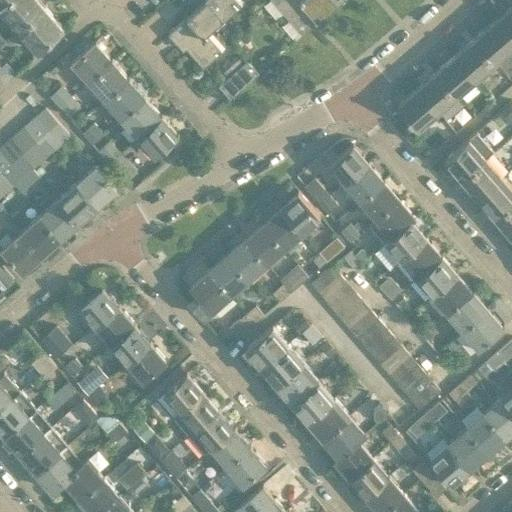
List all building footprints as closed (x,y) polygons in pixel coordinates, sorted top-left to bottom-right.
[(0,7),(18,28),(45,4),(40,0),(6,0),(0,6),(0,7)] [(206,32),(224,16),(209,0),(204,0),(168,32),(177,43),(180,41),(204,67),(222,50),(206,32)] [(242,0),(209,0),(224,16),(242,0)] [(337,0),(272,0),(302,33),(338,1),(337,0)] [(37,49),(64,26),(45,4),(18,28),(37,49)] [(511,40),(511,4),(494,20),(511,40)] [(496,61),(511,46),(511,40),(494,20),(475,36),(496,61)] [(476,77),(496,61),(475,36),(456,53),(476,77)] [(89,79),(113,57),(96,38),(72,60),(89,79)] [(457,94),(476,77),(456,53),(436,70),(457,94)] [(227,74),(243,60),(237,54),(222,67),(227,74)] [(105,97),(129,76),(113,57),(89,79),(105,97)] [(230,97),(258,72),(247,59),(219,84),(230,97)] [(58,61),(49,69),(53,73),(62,65),(58,61)] [(438,110),(457,94),(436,70),(417,86),(438,110)] [(121,116),(146,95),(129,76),(105,97),(121,116)] [(71,95),(62,85),(58,80),(46,90),(51,94),(59,104),(71,95)] [(419,127),(438,110),(417,86),(398,103),(419,127)] [(68,115),(80,105),(71,95),(59,104),(68,115)] [(138,134),(162,113),(146,95),(121,116),(138,134)] [(511,100),(511,99),(498,111),(507,121),(511,117),(511,100)] [(53,136),(63,127),(45,106),(35,116),(53,136)] [(405,112),(394,122),(401,131),(413,121),(405,112)] [(155,153),(179,132),(162,113),(138,134),(155,153)] [(47,140),(53,136),(35,116),(24,125),(42,145),(47,140)] [(93,142),(105,131),(95,120),(83,131),(93,142)] [(32,154),(42,145),(24,125),(14,134),(32,154)] [(54,148),(69,134),(63,127),(53,136),(47,140),(54,148)] [(461,177),(486,156),(494,149),(477,129),(445,158),(461,177)] [(0,149),(16,168),(27,159),(9,139),(0,146),(0,149)] [(108,159),(119,149),(109,139),(98,148),(108,159)] [(38,161),(54,148),(47,140),(42,145),(32,154),(38,161)] [(345,181),(369,160),(354,142),(329,163),(345,181)] [(0,170),(6,177),(11,173),(16,168),(0,149),(0,170)] [(126,179),(137,169),(119,149),(108,159),(126,179)] [(478,196),(502,175),(486,156),(461,177),(478,196)] [(17,180),(33,166),(27,159),(16,168),(11,173),(17,180)] [(360,199),(385,178),(369,160),(345,181),(360,199)] [(98,204),(117,187),(95,163),(76,180),(98,204)] [(0,191),(2,194),(17,180),(11,173),(6,177),(0,182),(0,191)] [(495,215),(511,199),(511,186),(502,175),(478,196),(495,215)] [(320,203),(330,194),(314,177),(305,185),(320,203)] [(376,217),(400,196),(385,178),(360,199),(376,217)] [(79,220),(98,204),(76,180),(58,196),(79,220)] [(302,231),(321,215),(298,189),(280,205),(302,231)] [(328,212),(338,203),(330,194),(320,203),(328,212)] [(61,237),(79,220),(58,196),(39,213),(61,237)] [(412,218),(416,215),(400,196),(376,217),(370,222),(385,239),(391,234),(391,235),(411,218),(412,218)] [(511,234),(511,233),(511,199),(495,215),(511,234)] [(284,246),(302,231),(280,205),(262,221),(284,246)] [(42,253),(61,237),(39,213),(21,229),(42,253)] [(427,235),(412,218),(411,218),(391,235),(391,234),(385,239),(401,257),(427,235)] [(267,262),(284,246),(262,221),(244,236),(267,262)] [(351,238),(359,231),(350,221),(342,228),(351,238)] [(23,270),(42,253),(21,229),(2,246),(23,270)] [(416,275),(442,253),(427,235),(401,257),(416,275)] [(249,277),(267,262),(244,236),(227,251),(249,277)] [(359,248),(354,252),(361,260),(368,254),(362,247),(361,247),(359,248)] [(349,249),(343,255),(356,271),(363,265),(364,264),(361,260),(354,252),(351,248),(349,249)] [(231,293),(249,277),(227,251),(209,267),(231,293)] [(432,293),(457,271),(442,253),(416,275),(432,293)] [(0,284),(3,288),(14,278),(0,262),(0,284)] [(298,262),(280,278),(283,281),(291,290),(302,280),(307,276),(309,275),(308,273),(298,262)] [(318,289),(339,271),(332,263),(311,281),(318,289)] [(204,316),(231,293),(209,267),(191,282),(202,295),(193,303),(204,316)] [(326,298),(347,280),(339,271),(318,289),(326,298)] [(447,311),(473,289),(457,271),(432,293),(447,311)] [(394,273),(380,284),(391,297),(404,286),(394,273)] [(334,307),(355,289),(347,280),(326,298),(334,307)] [(280,300),(291,290),(283,281),(272,291),(280,300)] [(95,323),(118,303),(102,285),(79,304),(95,323)] [(342,317),(363,299),(355,289),(334,307),(342,317)] [(463,329),(488,307),(473,289),(447,311),(463,329)] [(401,292),(393,298),(398,304),(405,298),(401,292)] [(349,326),(370,308),(363,299),(342,317),(349,326)] [(111,341),(133,321),(118,303),(95,323),(111,341)] [(264,313),(263,312),(256,303),(247,311),(255,321),(264,313)] [(478,347),(504,325),(488,307),(463,329),(478,347)] [(357,335),(378,317),(370,308),(349,326),(357,335)] [(237,336),(255,321),(247,311),(229,327),(237,336)] [(302,330),(305,327),(310,323),(302,314),(294,321),(302,330)] [(365,344),(386,326),(378,317),(357,335),(365,344)] [(127,359),(149,340),(133,321),(111,341),(127,359)] [(261,365),(289,341),(273,323),(246,347),(261,365)] [(310,323),(305,327),(312,335),(317,330),(310,323)] [(67,346),(69,344),(53,326),(40,338),(57,357),(68,347),(67,346)] [(373,353),(394,335),(386,326),(365,344),(373,353)] [(381,362),(402,344),(394,335),(373,353),(381,362)] [(511,352),(511,336),(495,351),(503,360),(511,352)] [(143,378),(166,359),(149,340),(127,359),(143,378)] [(326,340),(320,346),(328,355),(334,350),(326,340)] [(277,383),(304,359),(289,341),(261,365),(277,383)] [(445,359),(453,351),(446,343),(438,350),(445,359)] [(389,371),(410,353),(402,344),(381,362),(389,371)] [(42,362),(48,357),(43,350),(31,361),(44,376),(50,371),(42,362)] [(494,368),(503,360),(495,351),(486,359),(494,368)] [(396,380),(417,362),(410,353),(389,371),(396,380)] [(50,371),(56,366),(48,357),(42,362),(50,371)] [(72,358),(64,365),(72,374),(80,367),(72,358)] [(292,401),(320,377),(304,359),(277,383),(292,401)] [(404,389),(425,371),(417,362),(396,380),(404,389)] [(93,366),(76,380),(88,394),(104,380),(93,366)] [(0,405),(20,389),(3,369),(0,372),(0,405)] [(179,409),(202,389),(186,371),(164,391),(179,409)] [(412,399),(433,381),(425,371),(404,389),(412,399)] [(467,390),(478,381),(470,372),(459,382),(467,390)] [(308,419),(335,395),(320,377),(292,401),(308,419)] [(67,381),(58,389),(66,398),(75,390),(67,381)] [(419,407),(440,389),(433,381),(412,399),(419,407)] [(456,400),(467,390),(459,382),(448,391),(456,400)] [(511,406),(511,384),(501,394),(511,406)] [(90,393),(100,404),(109,396),(99,385),(90,393)] [(0,427),(5,433),(36,406),(20,389),(0,405),(0,427)] [(195,427),(218,408),(202,389),(179,409),(180,409),(173,415),(189,433),(196,427),(195,427)] [(81,407),(88,401),(79,392),(73,397),(81,407)] [(505,435),(511,429),(511,406),(501,394),(483,410),(505,435)] [(323,436),(350,413),(335,395),(308,419),(323,436)] [(75,412),(81,407),(73,397),(67,402),(75,412)] [(21,451),(51,425),(36,406),(5,433),(21,451)] [(211,445),(233,426),(218,408),(195,427),(196,427),(189,433),(204,451),(211,445)] [(488,451),(505,435),(483,410),(465,425),(488,451)] [(359,437),(366,431),(350,413),(323,436),(338,454),(359,437)] [(133,426),(144,439),(153,431),(142,418),(133,426)] [(122,435),(128,430),(119,420),(114,425),(122,435)] [(392,439),(399,433),(390,422),(383,429),(392,439)] [(36,469),(67,442),(51,425),(21,451),(36,469)] [(115,441),(122,435),(114,425),(107,431),(115,441)] [(470,466),(488,451),(465,425),(448,440),(470,466)] [(226,463),(249,444),(233,426),(211,445),(226,463)] [(401,449),(408,443),(399,433),(392,439),(401,449)] [(374,455),(359,437),(338,454),(334,457),(350,475),(374,455)] [(452,482),(470,466),(448,440),(429,456),(452,482)] [(82,461),(82,460),(67,442),(36,469),(52,488),(64,477),(82,461)] [(154,450),(160,457),(169,449),(163,442),(154,450)] [(243,482),(266,463),(249,444),(226,463),(243,482)] [(365,493),(389,472),(374,455),(350,475),(365,493)] [(80,496),(104,475),(87,456),(82,460),(82,461),(64,477),(80,496)] [(187,466),(179,457),(168,467),(176,476),(187,466)] [(421,476),(430,468),(422,459),(413,467),(421,476)] [(147,477),(153,472),(145,462),(139,468),(147,477)] [(176,476),(187,489),(193,484),(197,481),(186,468),(176,476)] [(436,494),(446,486),(430,468),(421,476),(436,494)] [(381,511),(405,490),(389,472),(365,493),(381,511)] [(93,511),(96,511),(119,493),(104,475),(80,496),(93,511)] [(139,476),(129,484),(135,491),(144,483),(139,476)] [(280,511),(284,509),(268,491),(262,484),(240,503),(247,511),(280,511)] [(200,487),(191,494),(206,511),(220,511),(221,511),(200,487)] [(381,511),(416,511),(421,509),(405,490),(381,511)] [(133,511),(135,511),(119,493),(96,511),(133,511)] [(185,508),(191,502),(183,493),(177,499),(185,508)] [(177,511),(180,511),(185,508),(177,499),(170,504),(177,511)]
